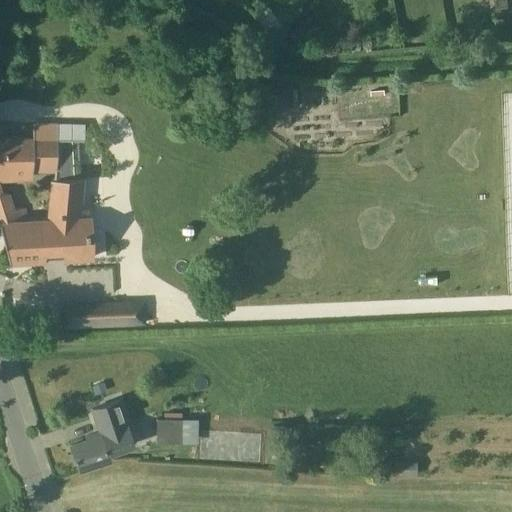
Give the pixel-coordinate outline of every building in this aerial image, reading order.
[(511,13),(511,0),(503,0),(497,1),(499,16),(511,13)] [(283,24),(282,24),(269,32),(279,41),(289,35),(283,24)] [(33,139),(0,139),(0,176),(32,176),(32,172),(56,172),(57,139),(84,140),(84,123),(34,122),(33,139)] [(0,193),(0,227),(9,262),(10,262),(86,257),(86,256),(85,238),(88,238),(87,231),(85,231),(84,221),(84,219),(78,219),(82,178),(52,180),(48,221),(24,222),(23,208),(12,210),(6,193),(3,193),(2,194),(0,193)] [(148,229),(147,247),(199,248),(200,230),(148,229)] [(143,302),(101,304),(102,325),(144,324),(143,302)] [(90,384),(91,387),(93,394),(106,390),(104,383),(103,380),(90,384)] [(70,445),(79,470),(110,460),(108,453),(133,445),(128,430),(120,405),(95,413),(101,431),(86,436),(87,440),(70,445)] [(181,443),(182,419),(156,418),(155,443),(181,443)] [(302,468),(302,465),(303,452),(299,452),(298,452),(287,451),(286,467),(302,468)] [(396,459),(395,475),(416,476),(417,460),(396,459)]
